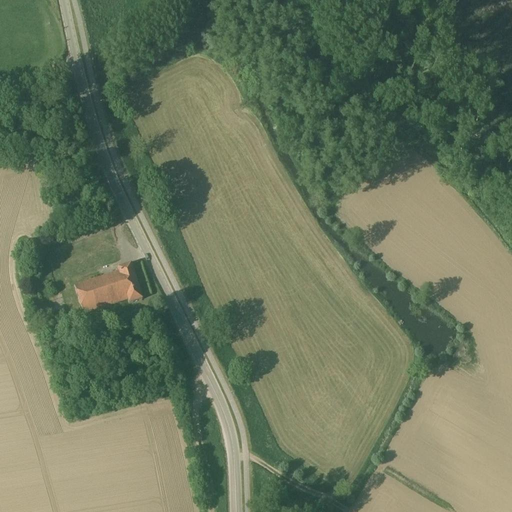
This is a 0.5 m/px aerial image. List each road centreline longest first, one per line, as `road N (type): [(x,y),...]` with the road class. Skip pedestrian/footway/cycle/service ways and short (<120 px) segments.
road 1 (tertiary): [(236,511),(231,430),(117,194),(65,0)]
road 2 (track): [(233,452),(348,511)]
